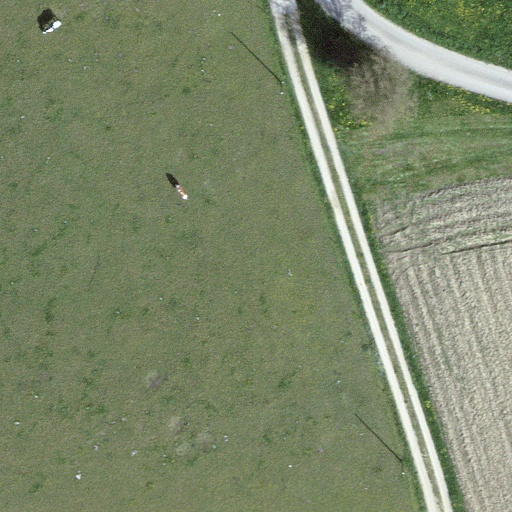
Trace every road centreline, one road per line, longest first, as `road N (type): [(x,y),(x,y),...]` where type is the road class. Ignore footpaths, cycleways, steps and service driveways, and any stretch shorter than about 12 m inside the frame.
road 1 (track): [(435,511),(285,0)]
road 2 (residential): [(511,95),(389,48),(335,0)]
